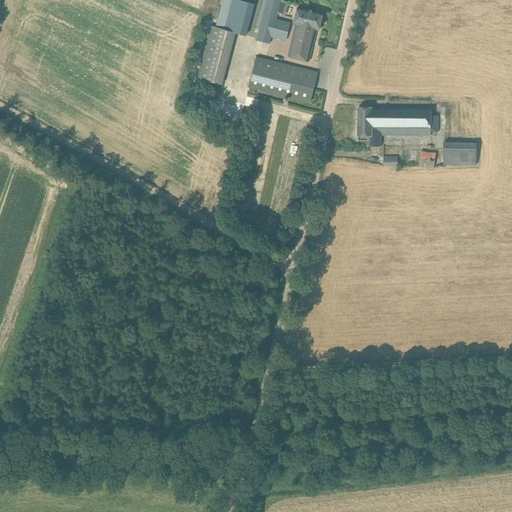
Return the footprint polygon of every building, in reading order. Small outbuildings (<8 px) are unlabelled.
[(222,85),(236,33),(246,36),(254,4),(238,0),(223,0),(216,28),(211,26),(198,79),(222,85)] [(272,37),(286,41),(290,22),(277,19),(282,0),(281,0),(263,0),(256,28),(259,29),(256,40),(270,44),(272,37)] [(323,13),(313,11),(298,7),(294,24),(296,25),(288,57),(309,62),(316,30),(319,30),(323,13)] [(318,72),(308,70),(257,57),(249,87),(310,103),(318,72)] [(372,107),(368,108),(358,107),(358,135),(370,136),(370,146),(381,146),(381,135),(431,135),(431,132),(439,132),(439,115),(431,115),(431,108),(372,108),(372,107)] [(477,165),(477,142),(444,142),(444,165),(477,165)] [(434,168),(436,153),(421,151),(419,166),(434,168)] [(398,165),(398,156),(383,156),(383,165),(398,165)]
